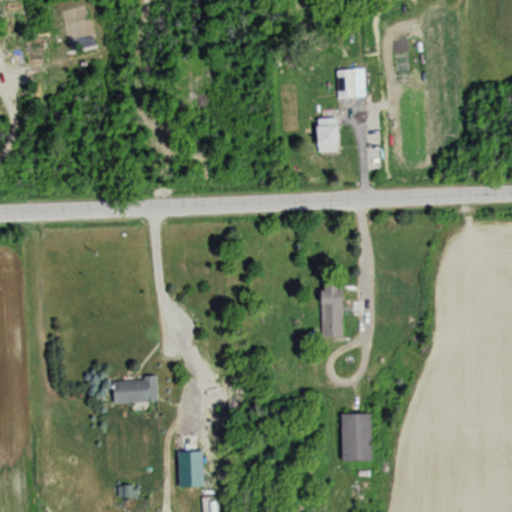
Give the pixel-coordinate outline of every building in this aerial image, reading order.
[(353,70),(335,70),(335,98),(353,98),(353,70)] [(311,151),(335,151),(335,119),(311,119),(311,151)] [(315,337),(339,337),(339,283),(315,283),(315,337)] [(108,402),(153,402),(153,379),(108,379),(108,402)] [(368,415),(338,415),(338,462),(368,462),(368,415)]
